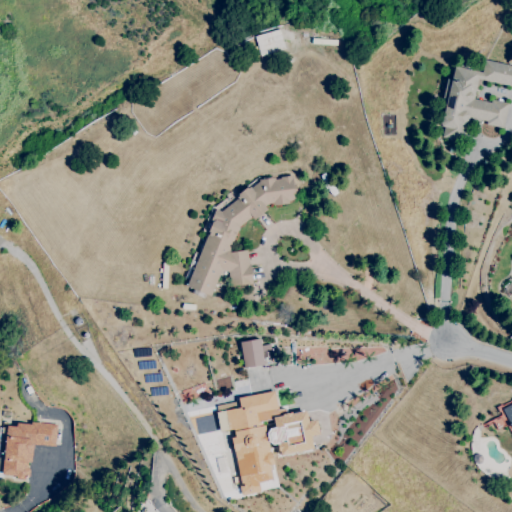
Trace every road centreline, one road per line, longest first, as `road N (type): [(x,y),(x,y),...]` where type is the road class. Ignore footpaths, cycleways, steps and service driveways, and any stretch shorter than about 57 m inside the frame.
road 1 (residential): [(0,235),(214,511)]
road 2 (residential): [(511,362),(448,346),(312,377)]
